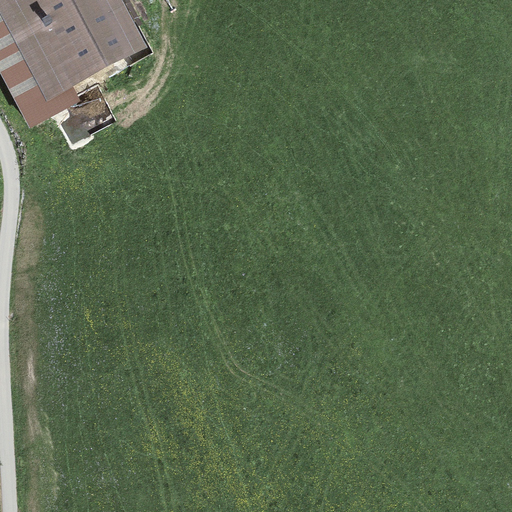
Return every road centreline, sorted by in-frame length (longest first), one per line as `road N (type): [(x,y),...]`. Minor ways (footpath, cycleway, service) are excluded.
road 1 (track): [(0,332),(11,187),(0,135)]
road 2 (track): [(10,511),(0,357)]
